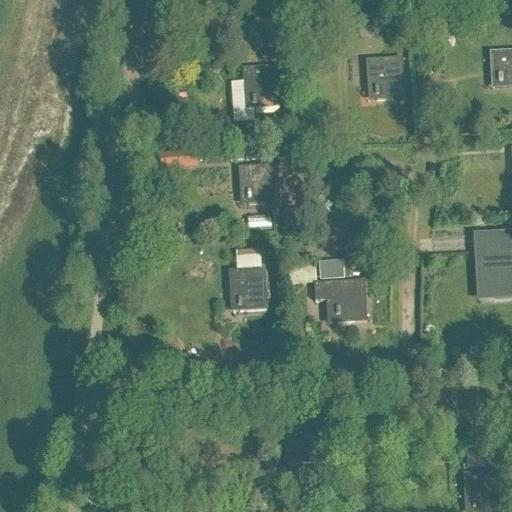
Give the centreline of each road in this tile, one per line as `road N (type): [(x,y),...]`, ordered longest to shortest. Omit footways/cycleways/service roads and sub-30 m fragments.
road 1 (unclassified): [(72,511),(112,213)]
road 2 (track): [(366,511),(366,415),(390,391),(401,357),(399,258)]
road 3 (track): [(112,213),(138,0)]
